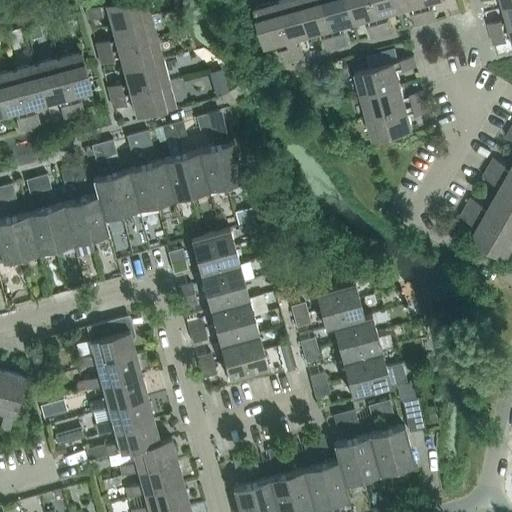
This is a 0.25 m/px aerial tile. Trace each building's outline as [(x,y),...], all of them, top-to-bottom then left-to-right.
[(112,0),(105,2),(111,25),(150,14),(146,0),(112,0)] [(288,39),(277,0),(254,7),(265,46),(288,39)] [(310,33),(300,0),(278,0),(277,0),(288,39),(310,33)] [(332,27),(324,0),(300,0),(310,33),(332,27)] [(354,21),(348,0),(324,0),(332,27),(354,21)] [(376,15),(371,0),(348,0),(354,21),(376,15)] [(398,9),(395,0),(371,0),(376,15),(398,9)] [(419,0),(395,0),(398,9),(420,3),(419,0)] [(511,2),(503,5),(509,27),(511,26),(511,2)] [(99,4),(85,8),(88,18),(102,15),(99,4)] [(422,9),(425,22),(436,19),(432,6),(422,9)] [(411,12),(415,25),(425,22),(422,9),(411,12)] [(156,36),(150,14),(111,25),(117,47),(156,36)] [(378,21),(381,34),(392,31),(388,18),(378,21)] [(501,19),(487,22),(490,33),(504,29),(501,19)] [(367,24),(371,37),(381,34),(378,21),(367,24)] [(504,29),(490,33),(493,44),(507,40),(504,29)] [(333,33),(337,47),(347,44),(344,30),(333,33)] [(323,36),(326,49),(337,47),(333,33),(323,36)] [(123,69),(162,58),(156,36),(117,47),(123,69)] [(108,38),(95,42),(98,52),(111,48),(108,38)] [(289,45),(293,59),(304,56),(300,42),(289,45)] [(279,48),(282,62),(293,59),(289,45),(279,48)] [(111,48),(98,52),(101,63),(114,59),(111,48)] [(394,60),(398,59),(394,48),(367,55),(370,66),(355,71),(361,94),(400,83),(400,82),(394,60)] [(91,89),(81,50),(58,57),(68,96),(91,89)] [(400,58),(403,69),(416,65),(413,55),(400,58)] [(58,57),(35,63),(46,102),(68,96),(58,57)] [(168,80),(162,58),(123,69),(129,91),(168,80)] [(24,108),(46,102),(35,63),(14,69),(24,108)] [(222,68),(209,71),(211,81),(224,77),(222,68)] [(24,108),(14,69),(0,72),(0,105),(2,114),(24,108)] [(129,91),(136,114),(175,103),(168,80),(129,91)] [(121,82),(107,86),(110,96),(123,92),(121,82)] [(400,83),(361,94),(367,116),(406,105),(400,83)] [(412,103),(426,100),(423,89),(409,93),(412,103)] [(123,92),(110,96),(113,107),(126,103),(123,92)] [(70,101),(74,115),(84,112),(81,98),(70,101)] [(412,103),(415,114),(428,110),(426,100),(412,103)] [(59,104),(63,118),(74,115),(70,101),(59,104)] [(367,116),(373,139),(413,128),(406,105),(367,116)] [(26,113),(29,127),(40,124),(36,110),(26,113)] [(243,178),(233,139),(225,141),(217,110),(205,113),(209,127),(210,127),(214,144),(213,144),(224,183),(243,178)] [(15,116),(19,130),(29,127),(26,113),(15,116)] [(209,127),(205,113),(196,116),(199,130),(209,127)] [(182,119),(171,122),(174,137),(176,136),(186,134),(182,119)] [(171,122),(161,125),(167,147),(178,144),(176,136),(174,137),(171,122)] [(147,129),(136,132),(140,146),(141,146),(151,143),(147,129)] [(140,146),(136,132),(126,134),(130,149),(140,146)] [(112,138),(101,141),(105,156),(106,155),(116,153),(112,138)] [(101,141),(91,144),(95,158),(105,156),(101,141)] [(207,188),(224,183),(213,144),(196,149),(207,188)] [(127,167),(138,206),(155,202),(144,163),(146,162),(141,146),(140,146),(130,149),(132,157),(134,156),(137,165),(127,167)] [(190,192),(207,188),(196,149),(179,153),(190,192)] [(172,197),(190,192),(179,153),(162,158),(172,197)] [(104,216),(120,211),(110,172),(106,155),(105,156),(95,158),(97,166),(98,166),(101,175),(92,177),(96,192),(97,192),(103,216),(104,216)] [(505,164),(493,157),(488,166),(500,173),(505,164)] [(155,202),(172,197),(162,158),(146,162),(144,163),(155,202)] [(81,163),(70,166),(74,181),(85,178),(81,163)] [(64,183),(74,181),(70,166),(60,169),(64,183)] [(500,173),(488,166),(482,176),(495,183),(500,173)] [(120,211),(138,206),(127,167),(110,172),(120,211)] [(46,173),(36,176),(40,190),(50,187),(46,173)] [(40,190),(36,176),(25,178),(29,193),(40,190)] [(511,179),(506,176),(494,196),(511,205),(511,179)] [(11,182),(1,185),(5,199),(15,197),(11,182)] [(97,192),(96,192),(79,197),(89,236),(108,231),(104,216),(103,216),(97,192)] [(511,205),(494,196),(483,215),(511,232),(511,205)] [(79,197),(61,202),(72,241),(89,236),(79,197)] [(483,204),(471,197),(466,205),(478,212),(483,204)] [(61,202),(44,206),(55,246),(72,241),(61,202)] [(478,212),(466,205),(460,216),(472,222),(478,212)] [(44,206),(26,211),(37,250),(55,246),(44,206)] [(245,209),(235,212),(238,224),(248,221),(245,209)] [(26,211),(9,216),(20,255),(37,250),(26,211)] [(471,236),(506,256),(507,256),(511,246),(511,232),(483,215),(471,236)] [(0,259),(1,260),(2,260),(20,255),(9,216),(0,218),(0,259)] [(189,237),(194,255),(234,244),(229,226),(189,237)] [(194,255),(199,273),(239,262),(234,244),(194,255)] [(181,247),(169,251),(167,251),(170,262),(184,258),(181,247)] [(187,268),(184,258),(170,262),(173,272),(187,268)] [(199,273),(204,290),(243,279),(239,262),(199,273)] [(204,290),(209,307),(248,296),(243,279),(204,290)] [(359,297),(354,279),(315,290),(319,308),(359,297)] [(191,282),(178,285),(177,286),(180,297),(194,293),(191,282)] [(197,303),(194,293),(180,297),(182,307),(197,303)] [(209,307),(214,325),(253,314),(248,296),(209,307)] [(325,326),(332,324),(363,315),(363,314),(359,297),(319,308),(325,326)] [(290,304),(293,315),(307,311),(305,300),(290,304)] [(296,326),(297,325),(310,322),(307,311),(293,315),(296,326)] [(332,324),(337,341),(376,331),(371,312),(363,314),(363,315),(332,324)] [(214,325),(218,342),(258,331),(253,314),(214,325)] [(186,321),(189,331),(204,327),(201,317),(186,321)] [(192,342),(194,342),(206,338),(204,327),(189,331),(192,342)] [(81,366),(97,362),(135,351),(129,328),(90,339),(94,353),(78,357),(81,366)] [(218,342),(223,359),(263,348),(258,331),(218,342)] [(337,341),(342,358),(381,348),(376,331),(337,341)] [(300,340),(303,350),(317,347),(314,336),(300,340)] [(289,341),(279,344),(286,370),(296,368),(289,341)] [(306,361),(307,361),(320,357),(317,347),(303,350),(306,361)] [(223,359),(228,378),(229,377),(261,368),(268,366),(263,348),(223,359)] [(342,358),(346,376),(385,365),(381,348),(342,358)] [(44,351),(31,355),(36,371),(49,367),(45,351),(44,351)] [(84,378),(84,379),(86,388),(102,384),(141,373),(135,351),(97,362),(100,374),(84,378)] [(196,355),(199,366),(213,362),(210,351),(196,355)] [(202,377),(203,376),(216,373),(213,362),(199,366),(202,377)] [(385,365),(346,376),(351,394),(390,383),(385,365)] [(261,368),(229,377),(231,385),(264,377),(261,368)] [(13,414),(14,414),(24,375),(1,369),(0,373),(0,410),(3,411),(0,423),(0,427),(9,430),(13,414)] [(309,375),(312,385),(326,381),(324,371),(309,375)] [(93,410),(108,405),(147,395),(141,373),(102,384),(106,396),(90,401),(93,410)] [(77,381),(76,385),(77,391),(86,388),(84,379),(77,381)] [(315,396),(316,395),(329,392),(326,381),(312,385),(315,396)] [(51,384),(36,388),(39,400),(54,397),(51,384)] [(414,387),(398,391),(400,399),(402,398),(416,395),(414,387)] [(98,432),(114,428),(153,417),(147,395),(108,405),(112,418),(96,422),(98,432)] [(416,395),(402,398),(408,430),(424,426),(418,395),(416,395)] [(64,397),(41,403),(45,415),(67,409),(64,397)] [(389,399),(378,401),(382,416),(393,413),(389,399)] [(371,419),(382,416),(378,401),(367,404),(371,419)] [(436,404),(422,405),(423,421),(437,420),(436,404)] [(354,408),(343,411),(347,425),(358,422),(354,408)] [(336,428),(347,425),(343,411),(333,414),(336,428)] [(89,458),(94,457),(120,450),(121,451),(132,448),(132,447),(160,440),(153,417),(114,428),(118,440),(106,444),(105,442),(86,447),(89,458)] [(403,423),(385,428),(396,467),(414,462),(403,423)] [(69,428),(56,432),(59,442),(72,439),(69,428)] [(385,428),(368,433),(379,472),(396,467),(385,428)] [(323,433),(312,436),(316,450),(327,447),(323,433)] [(368,433),(350,437),(361,476),(379,472),(368,433)] [(316,450),(312,436),(302,439),(305,453),(316,450)] [(122,473),(138,469),(177,458),(171,437),(160,440),(132,447),(132,448),(136,460),(120,464),(122,473)] [(332,442),(336,458),(337,457),(344,481),(361,476),(350,437),(332,442)] [(288,442),(278,445),(282,460),(292,457),(288,442)] [(64,443),(55,446),(57,453),(66,451),(64,443)] [(282,460),(278,445),(267,448),(271,463),(282,460)] [(253,452),(243,455),(247,469),(257,466),(253,452)] [(247,469),(243,455),(232,458),(236,472),(247,469)] [(337,457),(336,458),(320,462),(330,501),(348,496),(344,481),(337,457)] [(128,495),(144,491),(144,490),(183,480),(177,458),(138,469),(142,481),(126,486),(128,495)] [(320,462),(302,467),(313,506),(330,501),(320,462)] [(302,467),(285,472),(296,511),(313,506),(302,467)] [(285,472),(267,476),(276,511),(290,511),(296,511),(285,472)] [(276,511),(267,476),(250,481),(258,511),(276,511)] [(132,511),(150,511),(189,502),(183,480),(144,490),(144,491),(148,503),(132,507),(132,511)] [(238,511),(258,511),(250,481),(232,486),(238,511)] [(191,511),(189,502),(150,511),(191,511)]
